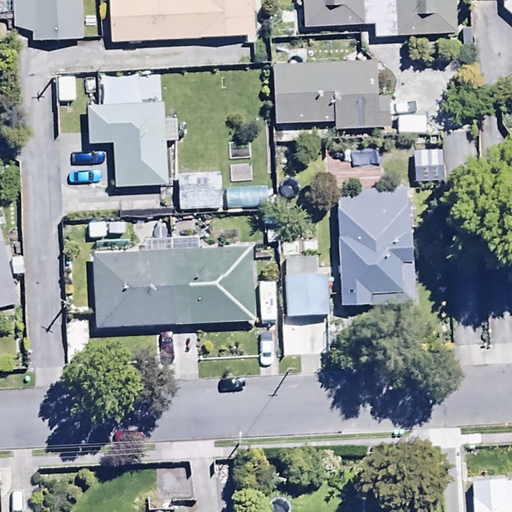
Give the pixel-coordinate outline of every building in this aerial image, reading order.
[(9,0),(11,29),(31,36),(32,44),(80,42),(78,0),(9,0)] [(254,40),(252,0),(107,0),(110,47),(254,40)] [(300,0),(301,30),(371,28),(372,40),(456,38),(454,0),(300,0)] [(511,0),(500,0),(501,11),(511,19),(511,0)] [(373,64),(272,66),(273,127),(331,126),(331,131),(387,129),(386,99),(374,100),(373,64)] [(100,89),(100,107),(86,107),(87,147),(112,146),(113,189),(165,187),(162,104),(128,106),(127,88),(100,89)] [(262,163),(223,166),(223,184),(263,183),(262,163)] [(221,174),(175,176),(177,214),(222,212),(221,174)] [(417,306),(411,190),(333,194),(339,310),(417,306)] [(262,192),(227,193),(228,212),(263,211),(262,192)] [(0,311),(18,306),(0,247),(0,311)] [(91,258),(93,332),(253,325),(249,250),(91,258)] [(325,259),(285,261),(287,323),(327,321),(325,259)] [(511,511),(511,483),(472,485),(473,511),(511,511)]
